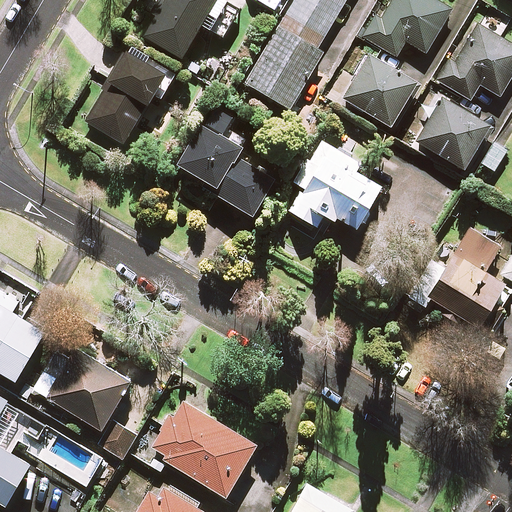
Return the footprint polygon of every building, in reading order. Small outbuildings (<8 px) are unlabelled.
[(156,0),(149,13),(155,17),(144,36),(181,58),(201,25),(223,38),(241,8),(226,0),(156,0)] [(345,0),(293,0),(244,83),(289,109),(323,52),(317,49),(345,0)] [(451,10),(432,0),(391,0),(387,8),(382,5),(363,38),(396,57),(405,41),(425,54),(451,10)] [(511,75),(511,45),(476,24),(441,83),(470,100),(479,85),(499,97),(511,75)] [(175,74),(130,47),(85,121),(123,144),(153,93),(161,98),(175,74)] [(415,84),(367,56),(342,98),(390,127),(415,84)] [(489,125),(441,98),(416,142),(463,169),(489,125)] [(243,142),(204,119),(177,165),(218,190),(215,195),(251,216),(273,180),(234,156),(243,142)] [(317,227),(323,215),(336,223),(338,219),(355,228),(379,187),(354,172),(359,164),(321,141),(296,184),(303,188),(289,211),(317,227)] [(506,151),(492,142),(480,163),(493,171),(506,151)] [(499,247),(467,227),(442,268),(429,260),(406,296),(423,306),(429,297),(476,326),(503,283),(484,272),(499,247)] [(511,255),(501,274),(511,280),(511,255)] [(18,302),(0,291),(0,371),(15,380),(44,332),(12,313),(18,302)] [(129,382),(62,341),(44,372),(33,389),(100,430),(129,382)] [(0,414),(7,402),(0,398),(0,501),(5,505),(29,465),(0,447),(0,414)] [(161,472),(166,462),(225,496),(255,445),(179,400),(149,452),(154,455),(148,464),(161,472)] [(124,458),(137,435),(117,423),(104,447),(124,458)] [(201,511),(144,477),(123,511),(201,511)] [(350,511),(352,510),(307,485),(291,511),(350,511)] [(74,511),(83,498),(71,491),(60,508),(66,511),(74,511)]
